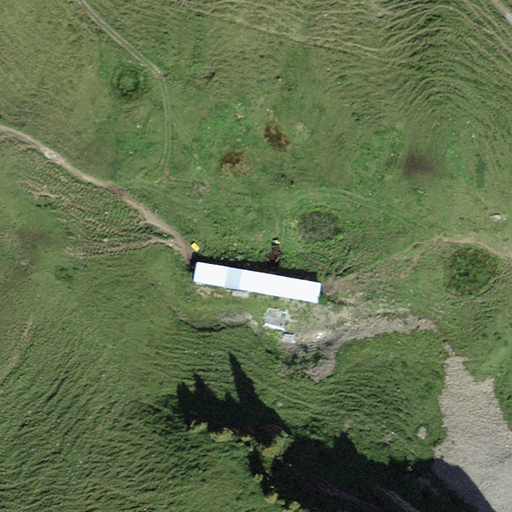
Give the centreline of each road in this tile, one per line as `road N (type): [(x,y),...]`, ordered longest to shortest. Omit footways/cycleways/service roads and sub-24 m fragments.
road 1 (track): [(193,261),(171,232),(110,186),(82,177),(16,131),(0,130)]
road 2 (track): [(277,255),(277,200),(261,191),(110,186)]
road 3 (track): [(83,0),(155,75),(167,115),(161,182)]
road 4 (track): [(0,376),(30,328),(29,308),(0,276)]
